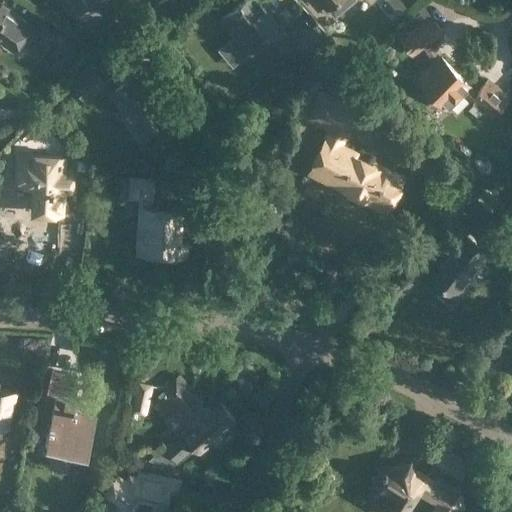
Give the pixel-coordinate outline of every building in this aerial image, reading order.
[(68,0),(77,11),(91,0),(94,0),(98,5),(105,0),(68,0)] [(232,64),(278,25),(256,0),(243,0),(219,21),(233,37),(219,48),(232,64)] [(335,0),(319,0),(327,8),(335,0)] [(388,0),(398,11),(405,5),(401,0),(388,0)] [(0,42),(14,52),(26,34),(47,48),(60,29),(41,16),(35,26),(1,2),(0,3),(0,42)] [(131,3),(123,9),(131,19),(139,14),(131,3)] [(431,14),(399,38),(411,55),(444,31),(431,14)] [(300,53),(318,37),(303,18),(285,34),(300,53)] [(469,84),(439,55),(416,78),(446,108),(461,93),(491,117),(508,96),(488,79),(477,91),(469,84)] [(132,71),(119,82),(112,74),(103,81),(91,67),(71,84),(84,100),(102,84),(134,123),(138,120),(148,131),(168,114),(132,71)] [(358,111),(319,92),(306,118),(330,130),(315,160),(328,167),(322,178),(386,210),(402,177),(380,166),(379,169),(354,157),(356,154),(338,145),(343,135),(345,136),(358,111)] [(27,212),(54,213),(54,193),(58,193),(60,155),(53,155),(53,153),(29,153),(29,156),(11,156),(10,183),(28,184),(27,212)] [(90,163),(83,156),(72,155),(71,179),(89,180),(90,163)] [(153,177),(120,175),(119,197),(139,198),(137,253),(186,255),(188,240),(178,240),(181,208),(152,206),(153,177)] [(464,201),(474,211),(491,193),(481,183),(464,201)] [(197,204),(201,209),(208,210),(212,206),(211,198),(209,194),(202,194),(197,198),(197,204)] [(488,251),(464,232),(429,276),(454,295),(488,251)] [(66,374),(52,371),(39,424),(48,426),(43,447),(60,452),(62,445),(85,451),(94,413),(72,408),(74,401),(60,398),(66,374)] [(182,384),(184,383),(178,376),(157,394),(162,400),(161,401),(184,427),(192,420),(196,424),(212,411),(207,406),(204,409),(196,400),(198,398),(196,396),(194,398),(182,384)] [(151,386),(136,383),(131,411),(146,414),(151,386)] [(0,428),(5,430),(6,426),(14,391),(0,388),(0,428)] [(222,404),(212,412),(188,433),(188,434),(193,441),(180,451),(159,446),(146,458),(182,465),(184,456),(198,446),(202,451),(237,420),(222,404)] [(472,465),(444,447),(434,463),(462,481),(472,465)] [(375,465),(378,474),(371,485),(387,496),(380,507),(388,511),(404,511),(417,491),(437,504),(431,511),(459,511),(463,505),(458,491),(434,476),(432,479),(412,467),(410,455),(375,465)] [(103,490),(105,491),(99,502),(115,511),(134,511),(136,509),(138,508),(142,509),(146,507),(148,504),(163,508),(166,493),(172,494),(175,480),(146,474),(144,480),(129,476),(127,479),(117,473),(114,477),(112,476),(103,490)]
